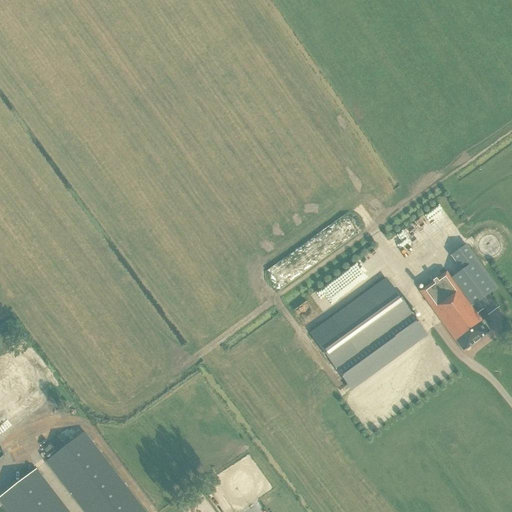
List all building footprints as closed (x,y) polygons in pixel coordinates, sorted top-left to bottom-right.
[(451,256),(461,271),(451,279),(446,272),(419,291),(463,352),(490,332),(486,327),(492,323),(488,317),(484,320),(484,321),(482,322),(471,306),(481,299),(496,288),(466,245),(451,256)] [(425,334),(385,278),(310,333),(350,389),(425,334)] [(487,314),(498,307),(491,298),(481,306),(487,314)] [(84,511),(145,511),(84,432),(45,462),(84,511)] [(0,502),(7,511),(68,511),(36,469),(0,496),(0,502)]
